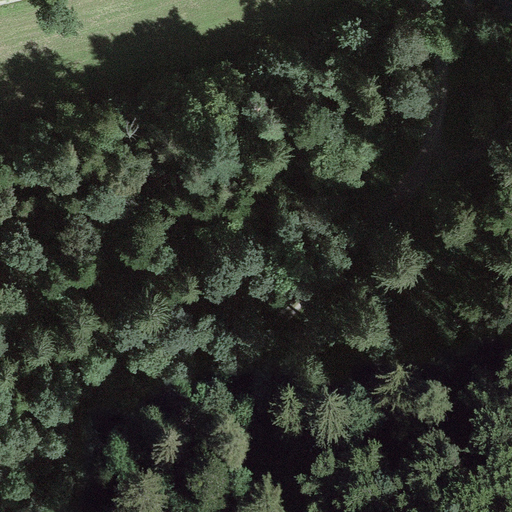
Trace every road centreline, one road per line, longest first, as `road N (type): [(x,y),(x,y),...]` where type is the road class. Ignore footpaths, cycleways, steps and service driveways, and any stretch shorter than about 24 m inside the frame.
road 1 (track): [(511,111),(413,183),(106,511)]
road 2 (track): [(420,0),(438,42),(439,103),(413,183)]
